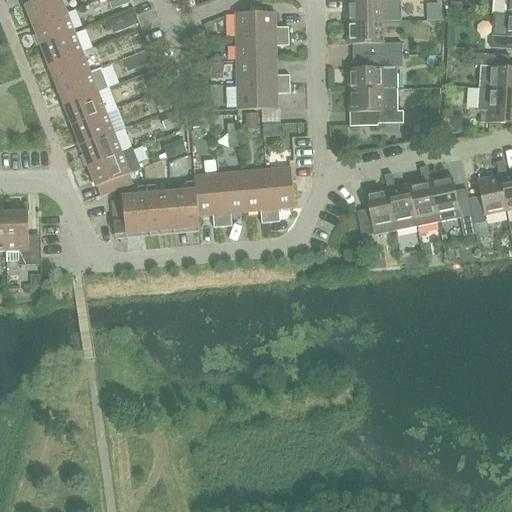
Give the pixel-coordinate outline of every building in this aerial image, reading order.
[(37,0),(24,5),(32,26),(66,13),(60,0),(37,0)] [(106,0),(110,10),(130,3),(128,0),(106,0)] [(346,1),(347,23),(382,22),(401,22),(400,0),(374,0),(375,0),(346,1)] [(124,32),(136,27),(135,25),(138,23),(134,12),(118,18),(124,32)] [(32,26),(40,46),(74,33),(66,13),(32,26)] [(235,14),(235,38),(288,38),(288,28),(275,28),(275,13),(235,14)] [(511,15),(507,15),(492,14),(491,49),(511,49),(511,15)] [(401,43),(382,44),(382,22),(347,23),(348,45),(376,45),(376,56),(401,56),(401,43)] [(40,46),(48,66),(82,53),(74,33),(40,46)] [(235,38),(236,62),(276,61),(275,46),(288,46),(288,38),(235,38)] [(139,65),(152,60),(148,51),(135,56),(139,65)] [(48,66),(56,86),(89,73),(82,53),(48,66)] [(475,66),(489,68),(488,89),(511,90),(511,68),(508,68),(509,56),(476,54),(475,66)] [(383,90),(383,68),(402,68),(401,56),(376,56),(376,68),(348,69),(348,91),(397,90),(383,90)] [(236,62),(236,86),(289,85),(289,76),(276,76),(276,61),(236,62)] [(64,107),(97,93),(109,89),(100,69),(89,73),(56,86),(64,107)] [(157,71),(144,75),(148,89),(161,84),(157,71)] [(236,86),(236,110),(277,110),(276,94),(289,94),(289,85),(236,86)] [(511,124),(511,90),(488,89),(478,88),(477,110),(480,110),(479,123),(511,124)] [(403,111),(397,112),(397,90),(348,91),(349,113),(377,113),(377,125),(380,125),(398,124),(403,124),(403,111)] [(64,107),(72,127),(105,113),(97,93),(64,107)] [(171,110),(166,98),(154,103),(159,114),(171,110)] [(171,112),(159,118),(164,130),(176,124),(171,112)] [(72,127),(79,147),(113,133),(105,113),(72,127)] [(257,117),(244,118),(245,134),(258,133),(257,117)] [(226,125),(228,137),(239,137),(237,124),(226,125)] [(398,124),(380,125),(380,134),(399,133),(398,124)] [(79,147),(87,167),(121,153),(113,133),(79,147)] [(170,146),(175,159),(186,155),(180,142),(170,146)] [(96,187),(100,198),(132,185),(128,174),(140,170),(132,149),(121,153),(87,167),(95,187),(96,187)] [(496,163),(499,177),(498,177),(506,211),(511,209),(511,174),(506,175),(503,162),(496,163)] [(420,169),(422,183),(408,186),(415,220),(416,227),(438,223),(436,216),(429,181),(426,168),(420,169)] [(294,208),(290,169),(265,171),(270,223),(279,222),(278,210),(294,208)] [(265,171),(241,173),(245,213),(260,211),(261,224),(270,223),(265,171)] [(241,173),(217,175),(222,228),(231,227),(230,214),(245,213),(241,173)] [(193,178),(193,182),(194,182),(198,217),(212,215),(213,229),(222,228),(217,175),(193,178)] [(384,176),(387,190),(386,190),(394,224),(395,232),(416,227),(415,220),(408,186),(394,188),(391,175),(384,176)] [(466,190),(454,192),(451,177),(429,181),(436,216),(438,223),(459,219),(461,227),(473,225),(471,215),(468,199),(466,190)] [(485,222),(484,216),(506,211),(498,177),(477,181),(480,197),(468,199),(471,215),(473,225),(485,222)] [(184,191),(171,192),(174,230),(199,227),(198,217),(194,182),(193,182),(186,183),(184,186),(184,191)] [(150,232),(174,230),(171,192),(158,194),(157,189),(153,186),(146,187),(150,232)] [(114,235),(125,234),(150,232),(146,187),(138,187),(135,191),(136,196),(121,197),(122,201),(111,201),(113,223),(114,235)] [(356,212),(361,237),(373,235),(374,236),(395,232),(394,224),(386,190),(365,194),(368,209),(356,212)] [(40,242),(28,242),(27,212),(5,212),(6,252),(6,262),(18,262),(18,266),(41,265),(40,242)] [(30,276),(30,287),(40,287),(40,275),(30,276)]
